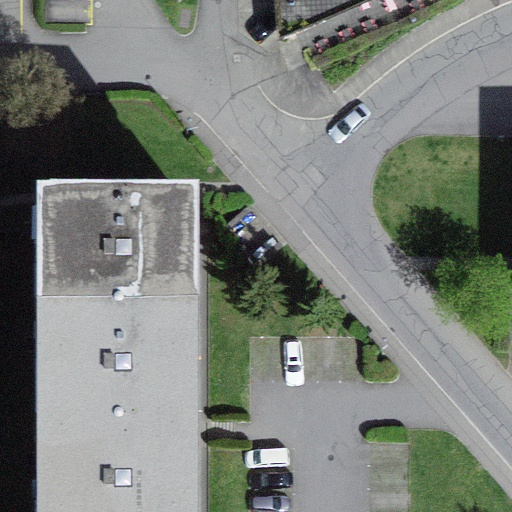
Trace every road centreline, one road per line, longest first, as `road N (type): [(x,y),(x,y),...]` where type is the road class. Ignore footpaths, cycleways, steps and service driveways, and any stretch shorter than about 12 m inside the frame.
road 1 (residential): [(314,203),(511,432)]
road 2 (residential): [(511,48),(314,203)]
road 3 (residential): [(223,0),(221,89),(314,203)]
